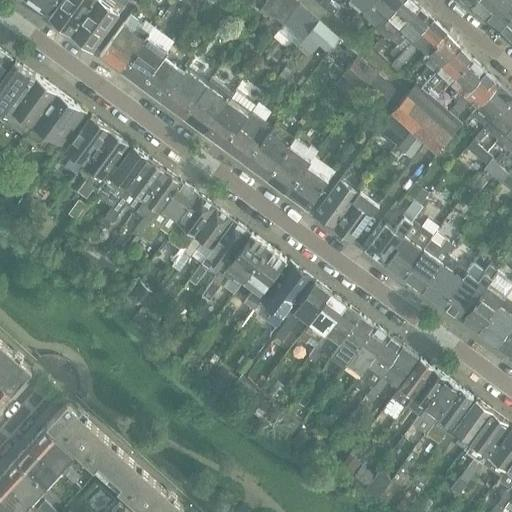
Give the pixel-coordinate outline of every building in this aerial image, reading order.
[(28,0),(32,3),(46,13),(55,0),(28,0)] [(55,0),(46,13),(47,12),(50,15),(50,16),(71,31),(94,0),(55,0)] [(94,0),(71,31),(94,48),(119,13),(128,0),(94,0)] [(262,8),(282,24),(298,2),(295,0),(268,0),(262,8)] [(352,0),(363,10),(366,7),(372,0),(352,0)] [(376,0),(362,17),(375,28),(400,0),(376,0)] [(399,29),(420,6),(412,0),(400,0),(375,28),(389,40),(399,29)] [(476,0),(470,7),(486,18),(502,0),(476,0)] [(511,0),(502,0),(486,18),(500,29),(511,14),(511,0)] [(285,23),(303,40),(318,20),(298,2),(282,24),(284,25),(285,23)] [(335,15),(341,21),(350,12),(343,6),(335,15)] [(391,54),(397,59),(433,18),(420,6),(399,29),(407,36),(391,54)] [(511,14),(500,29),(511,39),(511,14)] [(100,53),(122,69),(154,26),(147,21),(144,25),(131,15),(125,23),(123,22),(100,53)] [(433,18),(397,59),(392,65),(397,70),(418,46),(426,53),(446,30),(433,18)] [(318,20),(303,40),(307,35),(325,52),(337,37),(318,20)] [(154,26),(122,69),(143,85),(167,51),(175,41),(154,26)] [(446,30),(426,53),(421,58),(429,65),(423,72),(429,78),(460,44),(448,31),(446,30)] [(356,54),(337,37),(325,52),(327,53),(324,57),(343,72),(356,54)] [(460,44),(429,78),(420,88),(426,94),(442,77),(449,84),(472,58),(460,44)] [(0,47),(0,72),(12,57),(0,47)] [(177,58),(167,51),(143,85),(162,99),(183,71),(173,63),(177,58)] [(375,70),(356,54),(343,72),(344,73),(343,75),(360,90),(375,70)] [(485,69),(472,58),(449,84),(456,89),(450,96),(457,103),(485,69)] [(0,117),(2,119),(36,74),(15,59),(0,80),(0,117)] [(162,99),(183,115),(209,80),(190,66),(185,72),(183,71),(162,99)] [(485,69),(457,103),(463,108),(469,101),(476,108),(499,82),(485,69)] [(375,70),(360,90),(362,92),(363,91),(377,102),(370,109),(377,115),(385,107),(383,105),(397,89),(375,70)] [(57,90),(36,74),(2,119),(10,125),(12,122),(26,132),(57,90)] [(183,115),(204,130),(232,92),(211,77),(209,80),(183,115)] [(477,121),(483,127),(511,94),(511,93),(499,82),(476,108),(477,108),(471,114),(478,120),(477,121)] [(426,94),(420,88),(416,85),(391,112),(408,127),(425,143),(436,152),(461,125),(434,101),(426,94)] [(204,130),(225,145),(255,104),(234,89),(232,92),(204,130)] [(80,107),(57,90),(26,132),(39,142),(45,134),(55,142),(58,138),(65,143),(70,136),(74,131),(66,125),(80,107)] [(511,94),(483,127),(497,139),(511,122),(511,94)] [(225,145),(246,161),(272,125),(265,121),(272,111),(257,101),(255,104),(225,145)] [(408,127),(391,112),(378,130),(395,144),(408,127)] [(61,149),(82,164),(109,127),(91,114),(91,115),(73,139),(70,136),(65,143),(61,149)] [(504,145),(511,152),(511,151),(511,122),(497,139),(498,140),(496,143),(502,148),(504,145)] [(246,161),(266,176),(292,140),(272,125),(246,161)] [(128,141),(109,127),(82,164),(84,166),(81,171),(90,178),(88,180),(87,179),(78,192),(87,198),(93,190),(95,192),(112,168),(110,166),(128,142),(128,141)] [(410,132),(398,148),(411,158),(423,142),(410,132)] [(287,191),(306,164),(317,149),(311,145),(309,147),(295,138),(293,141),(292,140),(266,176),(287,191)] [(480,160),(490,154),(480,138),(471,143),(480,160)] [(112,168),(95,192),(112,205),(116,200),(148,156),(134,145),(115,170),(112,168)] [(501,183),(503,181),(508,173),(492,159),(493,157),(491,155),(486,162),(488,164),(485,169),(501,183)] [(148,156),(116,200),(122,205),(124,202),(131,207),(162,166),(148,156)] [(306,164),(287,191),(309,207),(323,188),(328,181),(306,164)] [(142,220),(147,224),(180,179),(167,169),(135,210),(144,217),(142,220)] [(511,176),(508,173),(503,181),(511,189),(511,176)] [(180,179),(147,224),(140,234),(151,242),(161,228),(167,233),(198,193),(199,192),(181,180),(180,179)] [(316,212),(334,225),(364,184),(357,179),(351,186),(342,179),(316,212)] [(415,183),(408,193),(422,203),(429,193),(415,183)] [(364,184),(334,225),(354,239),(373,215),(380,205),(367,195),(371,189),(364,184)] [(169,241),(182,251),(185,246),(216,205),(201,194),(170,235),(169,241)] [(194,248),(205,257),(211,249),(208,246),(231,217),(216,205),(185,246),(191,251),(194,248)] [(48,229),(61,238),(68,228),(56,219),(48,229)] [(211,249),(205,257),(188,279),(192,282),(204,266),(215,274),(220,268),(222,265),(223,265),(250,230),(237,221),(234,219),(233,219),(211,249)] [(403,232),(395,244),(399,247),(387,263),(403,275),(423,247),(433,234),(413,220),(407,226),(403,232)] [(403,232),(407,226),(400,221),(394,229),(385,223),(366,248),(383,261),(395,244),(403,232)] [(423,247),(403,275),(420,288),(422,290),(449,254),(455,246),(435,231),(433,234),(423,247)] [(223,270),(220,268),(215,274),(207,285),(217,293),(230,274),(234,274),(243,280),(269,245),(252,232),(223,270)] [(60,244),(73,255),(80,246),(68,236),(60,244)] [(77,257),(92,268),(93,267),(102,253),(88,243),(77,257)] [(269,245),(243,280),(253,288),(253,294),(241,311),(249,317),(262,300),(258,297),(287,258),(269,245)] [(449,254),(422,290),(442,304),(468,268),(449,254)] [(93,269),(107,279),(116,266),(103,256),(93,269)] [(266,321),(276,328),(313,278),(298,267),(290,261),(264,298),(277,307),(266,321)] [(476,298),(497,270),(489,264),(484,271),(473,262),(468,268),(442,304),(459,316),(473,295),(476,298)] [(462,318),(479,331),(505,296),(511,286),(511,280),(497,270),(476,298),(462,318)] [(311,320),(331,292),(316,280),(288,317),(275,336),(282,341),(303,314),(311,320)] [(131,295),(143,304),(152,292),(140,283),(131,295)] [(314,347),(347,303),(331,292),(311,320),(304,329),(290,350),(297,355),(307,342),(314,347)] [(511,301),(505,296),(479,331),(494,342),(511,317),(511,301)] [(347,303),(314,347),(308,355),(316,361),(321,355),(326,359),(328,355),(329,356),(330,355),(361,313),(347,303)] [(330,355),(344,365),(375,323),(361,313),(330,355)] [(163,324),(174,331),(180,323),(169,315),(163,324)] [(375,323),(344,365),(343,367),(357,378),(389,334),(375,323)] [(511,324),(497,344),(511,355),(511,354),(511,324)] [(382,372),(403,344),(389,334),(357,378),(352,384),(358,389),(375,367),(382,372)] [(0,381),(12,392),(33,369),(0,339),(0,381)] [(403,344),(382,372),(375,381),(365,395),(372,400),(389,377),(397,383),(418,355),(403,344)] [(400,413),(434,366),(421,357),(382,409),(395,419),(400,413)] [(447,376),(434,366),(400,413),(406,418),(418,402),(425,407),(447,376)] [(447,376),(425,407),(405,433),(411,438),(419,428),(425,433),(460,386),(447,376)] [(0,405),(10,394),(0,384),(0,405)] [(460,386),(425,433),(418,443),(424,447),(432,437),(439,442),(449,429),(451,426),(474,396),(460,386)] [(245,408),(259,420),(272,405),(258,394),(252,401),(251,401),(245,408)] [(452,431),(449,429),(439,442),(435,447),(443,453),(455,438),(456,439),(455,441),(464,448),(493,410),(477,398),(452,431)] [(183,511),(186,509),(80,412),(68,401),(47,424),(143,511),(183,511)] [(267,412),(280,423),(286,416),(273,405),(267,412)] [(508,421),(493,410),(464,448),(475,457),(460,477),(459,477),(451,488),(459,494),(482,462),(496,443),(493,441),(508,421)] [(32,441),(63,470),(75,481),(80,475),(68,465),(77,455),(46,425),(32,441)] [(274,435),(283,443),(292,433),(282,425),(274,435)] [(496,443),(482,462),(500,475),(511,458),(511,428),(498,445),(496,443)] [(308,445),(321,456),(328,446),(315,436),(308,445)] [(17,457),(48,486),(63,470),(32,441),(17,457)] [(344,463),(355,471),(360,464),(350,456),(344,463)] [(2,473),(34,502),(48,486),(17,457),(2,473)] [(511,458),(500,475),(500,477),(500,481),(508,487),(511,485),(511,484),(511,458)] [(354,476),(367,487),(376,475),(363,465),(354,476)] [(379,471),(376,475),(367,487),(363,491),(376,501),(392,481),(390,477),(385,473),(379,471)] [(0,475),(0,499),(14,511),(24,511),(34,502),(2,473),(0,475)] [(0,511),(14,511),(0,499),(0,511)]
